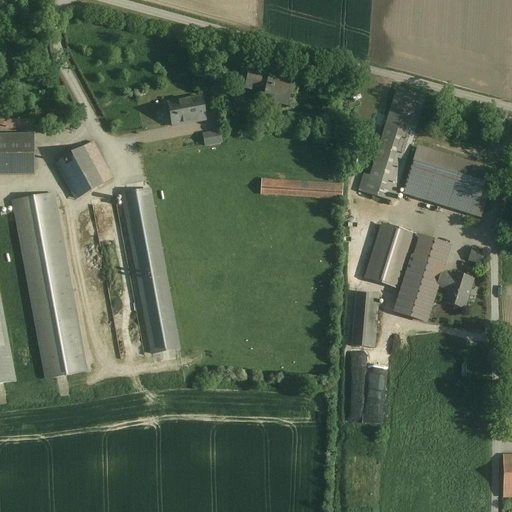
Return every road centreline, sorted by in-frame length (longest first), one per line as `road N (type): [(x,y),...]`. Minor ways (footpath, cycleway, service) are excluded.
road 1 (unclassified): [(103,0),(511,110)]
road 2 (unclassified): [(511,168),(495,216),(495,511)]
road 3 (unknown): [(495,230),(362,206)]
